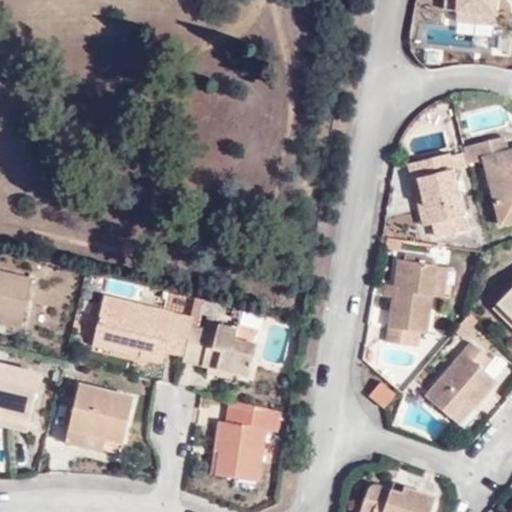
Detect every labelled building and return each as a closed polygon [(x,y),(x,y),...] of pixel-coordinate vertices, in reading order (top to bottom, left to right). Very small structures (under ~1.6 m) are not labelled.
[(448,0),(447,11),(459,13),(500,17),(502,0),(448,0)] [(500,17),(459,13),(459,24),(499,29),(500,17)] [(490,159),(500,207),(511,204),(511,148),(510,149),(506,132),(475,139),(480,160),(490,159)] [(472,161),(468,145),(454,150),(453,145),(410,156),(424,218),(432,217),(437,231),(471,223),(458,164),(472,161)] [(511,204),(500,207),(505,221),(511,219),(511,204)] [(437,263),(400,257),(388,336),(418,340),(420,330),(428,330),(433,296),(442,297),(446,264),(437,263)] [(0,312),(27,319),(37,275),(0,267),(0,312)] [(511,283),(503,292),(511,301),(511,283)] [(196,317),(197,311),(110,288),(100,330),(145,342),(143,352),(164,358),(166,349),(187,353),(196,317)] [(511,301),(503,292),(497,299),(511,314),(511,301)] [(187,353),(186,356),(219,366),(250,373),(252,374),(261,338),(238,333),(240,322),(217,316),(216,321),(196,317),(187,353)] [(240,319),(240,322),(238,333),(261,338),(264,324),(240,319)] [(145,342),(100,330),(98,339),(143,352),(145,342)] [(496,358),(475,341),(430,392),(455,414),(469,398),(478,406),(504,380),(490,366),(496,358)] [(0,361),(0,411),(10,414),(8,419),(28,423),(40,372),(0,361)] [(250,373),(219,366),(218,372),(241,379),(250,373)] [(80,382),(68,431),(104,439),(103,446),(122,450),(135,395),(80,382)] [(399,396),(383,382),(371,396),(386,409),(399,396)] [(278,431),(280,407),(229,395),(225,422),(217,421),(213,448),(220,448),(217,476),(257,482),(265,430),(278,431)] [(10,414),(0,411),(0,425),(6,427),(8,419),(10,414)] [(8,419),(6,427),(25,433),(28,423),(8,419)] [(104,439),(68,431),(66,441),(102,451),(103,446),(104,439)] [(370,479),(363,511),(368,511),(432,511),(439,487),(400,479),(397,485),(370,479)]
